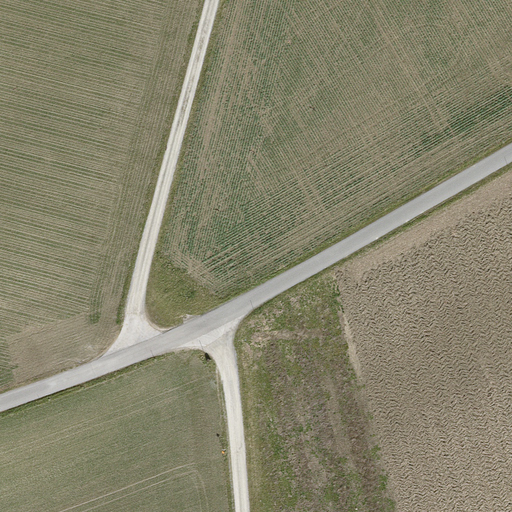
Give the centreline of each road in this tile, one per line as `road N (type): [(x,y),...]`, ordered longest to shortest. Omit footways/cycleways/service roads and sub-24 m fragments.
road 1 (unclassified): [(0,400),(214,324),(511,154)]
road 2 (track): [(212,0),(125,357)]
road 3 (track): [(214,324),(229,376),(241,511)]
